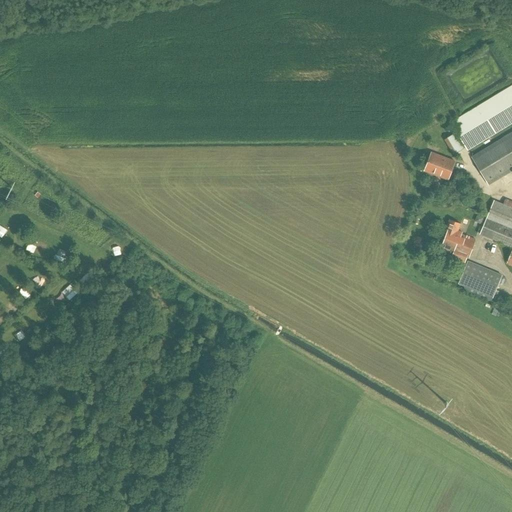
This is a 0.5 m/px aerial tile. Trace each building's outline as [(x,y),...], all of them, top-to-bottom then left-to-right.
[(467,151),(511,124),(511,84),(450,122),(467,151)] [(488,185),(511,170),(511,132),(471,158),(488,185)] [(431,152),(424,172),(431,174),(442,178),(449,181),(456,161),(431,152)] [(511,202),(505,199),(503,205),(493,201),(481,232),(499,239),(497,242),(511,247),(511,250),(507,264),(511,265),(511,202)] [(469,258),(475,240),(461,235),(462,232),(458,231),(460,224),(450,220),(447,227),(449,228),(440,249),(456,255),(454,259),(465,263),(467,257),(469,258)] [(473,266),(467,263),(462,276),(468,278),(465,286),(493,297),(502,275),(474,264),(473,266)]
